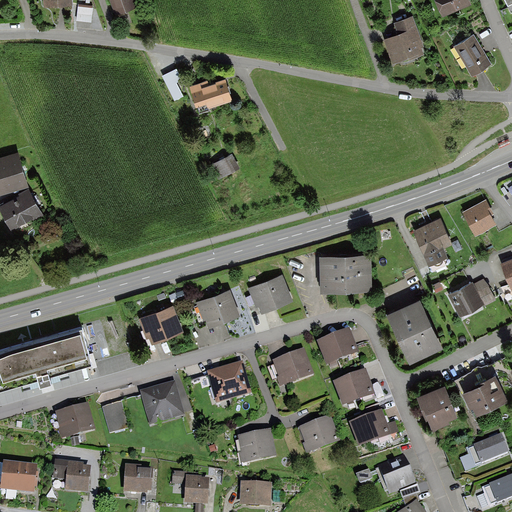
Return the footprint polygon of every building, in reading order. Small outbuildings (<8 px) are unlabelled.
[(109,0),(114,14),(137,6),(135,0),(109,0)] [(436,0),(443,15),(472,3),(470,0),(436,0)] [(93,5),(78,3),(77,19),(92,21),(93,5)] [(384,37),(393,61),(409,55),(410,58),(424,52),(422,46),(425,45),(413,14),(395,21),(399,31),(384,37)] [(493,62),(474,33),(454,45),(472,75),(493,62)] [(182,78),(176,67),(162,74),(174,99),(184,94),(177,81),(182,78)] [(209,106),(233,98),(226,77),(209,82),(208,78),(190,84),(196,104),(198,103),(207,100),(209,106)] [(207,100),(198,103),(200,110),(209,107),(209,106),(207,100)] [(0,193),(29,185),(19,150),(0,155),(0,193)] [(219,178),(241,166),(233,151),(211,163),(219,178)] [(44,213),(30,186),(19,192),(19,193),(0,204),(0,207),(11,228),(33,217),(34,219),(44,213)] [(495,212),(486,197),(463,210),(476,234),(497,223),(492,214),(495,212)] [(453,242),(441,216),(413,228),(428,264),(448,255),(444,246),(453,242)] [(373,288),(372,251),(320,252),(321,289),(373,288)] [(511,256),(501,261),(511,290),(511,256)] [(262,311),(293,299),(283,273),(248,287),(256,306),(259,304),(262,311)] [(443,288),(439,280),(432,284),(436,292),(443,288)] [(478,290),(473,280),(448,293),(460,316),(485,302),(486,305),(497,299),(489,284),(478,290)] [(242,313),(231,287),(196,301),(204,320),(206,319),(209,326),(242,313)] [(184,289),(176,292),(180,301),(188,298),(184,289)] [(444,346),(420,296),(387,311),(411,362),(444,346)] [(184,330),(174,303),(139,317),(147,336),(150,335),(153,342),(184,330)] [(92,362),(82,326),(0,349),(0,388),(21,382),(38,378),(40,383),(52,380),(50,374),(68,369),(92,362)] [(360,353),(350,329),(317,342),(327,367),(360,353)] [(314,374),(305,350),(273,362),(274,365),(267,368),(273,382),(277,380),(280,387),(314,374)] [(217,404),(252,393),(243,362),(207,373),(217,404)] [(68,369),(50,374),(52,380),(70,375),(68,369)] [(372,386),(366,370),(333,383),(343,408),(376,395),(372,386)] [(510,400),(497,372),(478,380),(480,383),(462,390),(470,407),(473,406),(477,415),(510,400)] [(38,378),(21,382),(22,388),(40,383),(38,378)] [(150,426),(186,415),(176,381),(140,392),(150,426)] [(379,383),(372,386),(376,395),(378,399),(384,397),(379,383)] [(458,416),(445,383),(417,394),(426,418),(429,417),(433,428),(450,422),(449,419),(458,416)] [(129,429),(122,403),(102,408),(110,434),(129,429)] [(95,430),(88,404),(56,413),(60,429),(58,430),(61,439),(95,430)] [(392,435),(382,411),(350,424),(359,448),(392,435)] [(342,441),(332,415),(299,428),(305,444),(303,445),(307,455),(342,441)] [(277,457),(272,430),(238,437),(241,452),(239,453),(241,464),(277,457)] [(502,435),(467,449),(469,455),(474,468),(510,454),(502,435)] [(215,445),(209,447),(211,453),(217,450),(215,445)] [(390,495),(417,484),(405,455),(377,466),(378,468),(375,469),(385,494),(389,492),(390,495)] [(474,468),(469,455),(460,459),(465,471),(474,468)] [(84,464),(55,461),(53,479),(66,481),(65,491),(89,494),(92,467),(84,466),(84,464)] [(38,466),(4,462),(1,490),(35,494),(38,466)] [(142,466),(126,465),(124,493),(147,494),(148,492),(152,492),(154,469),(142,468),(142,466)] [(373,480),(369,471),(356,476),(359,485),(373,480)] [(204,505),(208,505),(210,479),(202,479),(202,477),(186,476),(187,473),(173,472),(173,484),(185,485),(184,504),(196,505),(204,505)] [(511,499),(511,476),(482,488),(485,494),(489,506),(490,508),(511,499)] [(273,484),(241,483),(240,506),(272,507),(273,484)] [(420,493),(418,485),(400,492),(403,499),(417,494),(420,493)] [(419,501),(417,494),(403,499),(406,506),(414,503),(417,500),(418,501),(419,501)] [(489,506),(485,494),(477,497),(482,509),(489,506)] [(425,511),(418,501),(417,500),(414,503),(401,511),(425,511)] [(154,511),(155,502),(147,502),(146,511),(154,511)]
